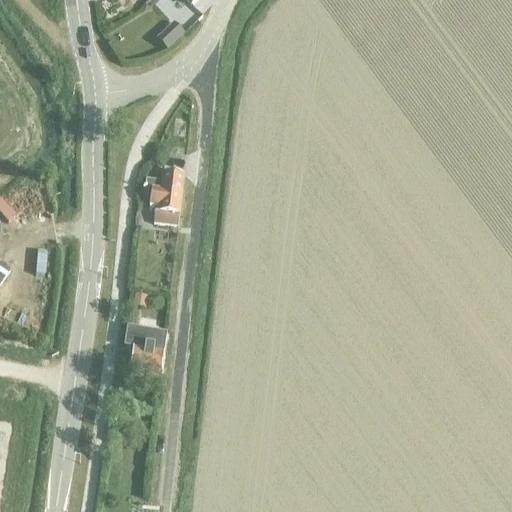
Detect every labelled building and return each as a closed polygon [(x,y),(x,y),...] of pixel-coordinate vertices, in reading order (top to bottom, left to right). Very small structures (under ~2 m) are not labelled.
[(174,25),(157,41),(167,52),(185,36),(174,25)] [(147,182),(146,190),(182,195),(184,180),(163,178),(163,183),(148,182),(147,182)] [(143,190),(142,196),(152,197),(150,209),(155,209),(155,214),(156,214),(154,225),(178,228),(182,195),(146,190),(143,190)] [(134,297),(132,310),(144,311),(146,299),(134,297)] [(128,330),(126,347),(133,348),(130,373),(160,377),(165,337),(166,336),(128,330)]
